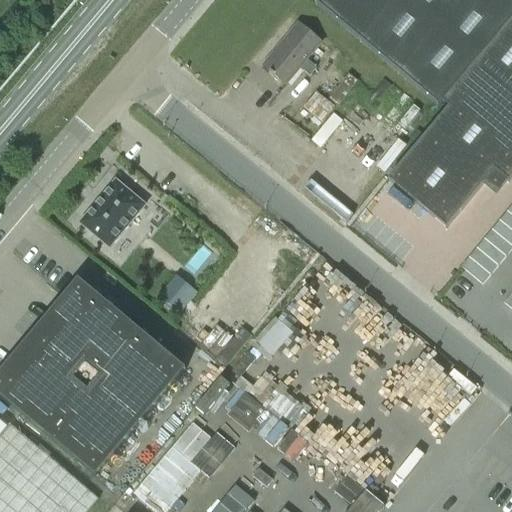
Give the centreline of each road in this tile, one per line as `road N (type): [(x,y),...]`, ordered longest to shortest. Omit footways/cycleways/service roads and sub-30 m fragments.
road 1 (unclassified): [(127,80),(511,395)]
road 2 (tertiary): [(0,230),(127,80)]
road 3 (primary): [(0,131),(110,0)]
